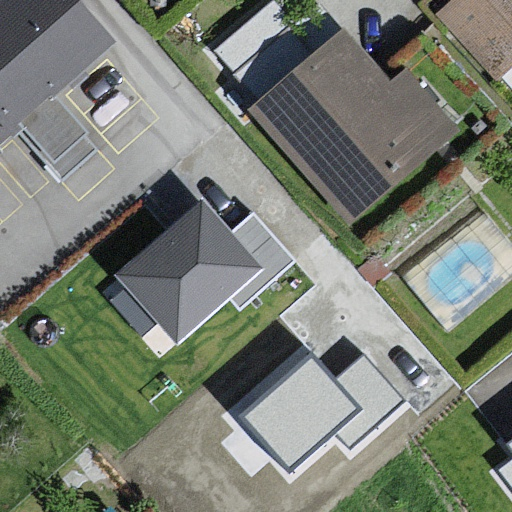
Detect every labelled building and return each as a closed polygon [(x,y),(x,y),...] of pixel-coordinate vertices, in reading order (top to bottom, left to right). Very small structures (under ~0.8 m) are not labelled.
[(61,0),(0,0),(0,135),(101,43),(61,0)] [(511,0),(450,0),(431,18),(486,86),(511,65),(511,0)] [(332,30),(238,113),(335,223),(443,131),(397,71),(377,88),(332,30)] [(265,265),(203,197),(117,275),(179,343),(265,265)] [(361,405),(311,350),(239,414),(290,470),(361,405)]
